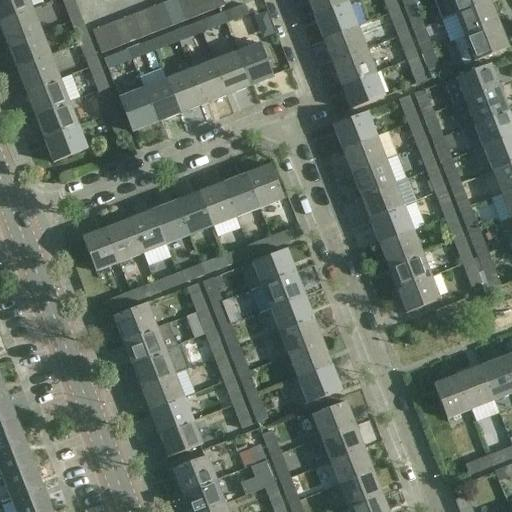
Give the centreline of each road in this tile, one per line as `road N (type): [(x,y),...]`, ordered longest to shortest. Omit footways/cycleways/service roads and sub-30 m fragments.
road 1 (residential): [(441,511),(289,120)]
road 2 (residential): [(129,511),(15,220)]
road 3 (residential): [(289,120),(15,220)]
road 4 (residential): [(289,120),(303,115),(317,89),(282,0)]
